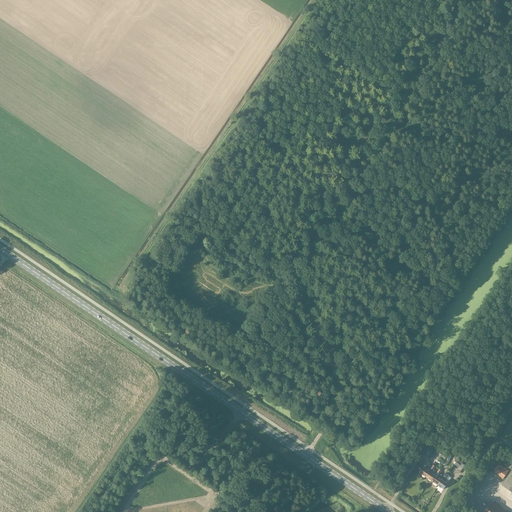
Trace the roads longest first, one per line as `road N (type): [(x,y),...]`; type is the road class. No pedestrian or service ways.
road 1 (track): [(392,0),(362,50),(257,144),(203,225),(204,254),(216,269),(285,285)]
road 2 (secondary): [(305,455),(0,248)]
road 3 (track): [(123,287),(316,0)]
road 4 (track): [(511,40),(480,87),(437,120),(413,183),(363,253),(335,270),(293,276)]
road 5 (track): [(468,0),(293,276)]
road 6 (track): [(336,385),(351,382),(420,321),(511,174)]
road 7 (track): [(511,278),(461,371),(410,429),(372,491)]
